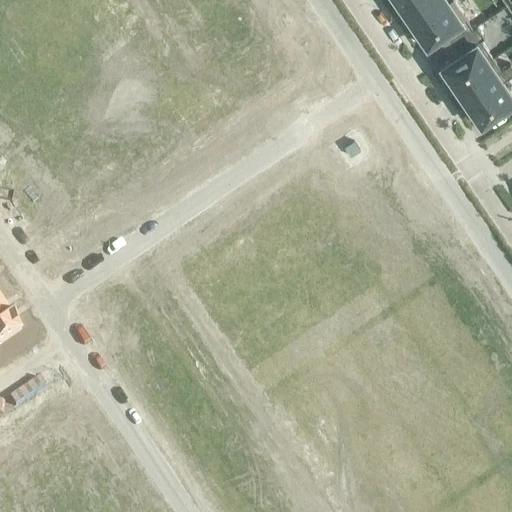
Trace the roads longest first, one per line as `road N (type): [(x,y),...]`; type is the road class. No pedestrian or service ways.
road 1 (residential): [(44,307),(400,69)]
road 2 (residential): [(184,511),(71,347)]
road 3 (residential): [(511,233),(400,69)]
